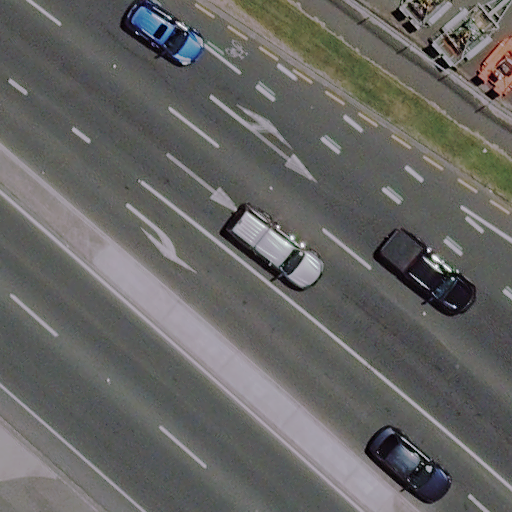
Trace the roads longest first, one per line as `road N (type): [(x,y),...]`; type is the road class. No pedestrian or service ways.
road 1 (secondary): [(28,0),(385,280)]
road 2 (secondary): [(276,511),(0,268)]
road 3 (secondary): [(385,280),(511,396)]
road 4 (secondary): [(385,280),(511,331)]
